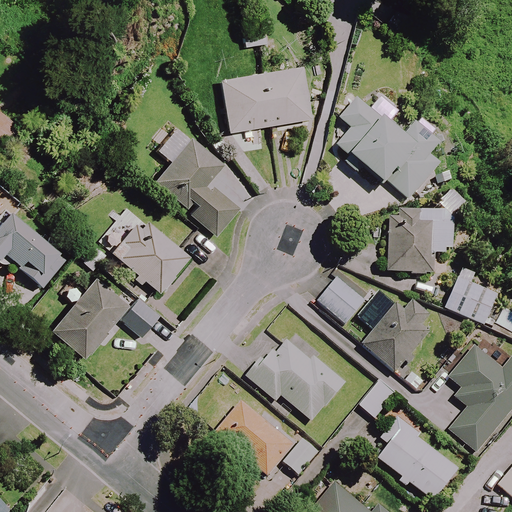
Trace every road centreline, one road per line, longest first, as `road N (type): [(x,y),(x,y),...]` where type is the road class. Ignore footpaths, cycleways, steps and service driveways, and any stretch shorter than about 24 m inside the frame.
road 1 (residential): [(290,238),(107,458)]
road 2 (residential): [(0,368),(107,458)]
